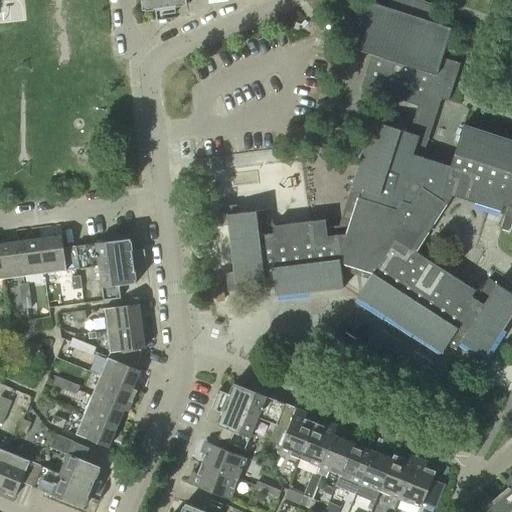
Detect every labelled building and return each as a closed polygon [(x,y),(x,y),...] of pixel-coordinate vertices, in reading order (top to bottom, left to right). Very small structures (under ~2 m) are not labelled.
[(139,0),(141,11),(153,9),(155,21),(175,19),(173,6),(186,5),(184,0),(139,0)] [(435,6),(417,0),(391,0),(389,8),(368,1),(353,49),(371,54),(360,88),(417,106),(409,133),(372,121),(351,186),(360,188),(349,225),(326,227),(325,219),(286,224),(268,226),(266,210),(227,214),(235,282),(264,279),(266,297),(343,288),(340,270),(368,279),(356,296),(450,358),(460,341),(485,357),(511,314),(511,293),(489,278),(480,292),(416,251),(452,195),(506,213),(501,228),(511,231),(511,140),(464,124),(450,165),(422,156),(440,98),(447,100),(459,63),(441,57),(451,28),(430,21),(435,6)] [(62,236),(38,239),(43,274),(80,269),(77,246),(64,247),(62,236)] [(131,238),(87,244),(90,267),(98,266),(103,300),(121,298),(119,285),(137,283),(135,270),(146,269),(144,249),(132,251),(131,238)] [(43,274),(38,239),(18,242),(22,276),(43,274)] [(22,276),(18,242),(0,243),(0,265),(2,279),(22,276)] [(87,244),(77,246),(80,269),(90,267),(87,244)] [(73,290),(81,289),(80,276),(71,277),(73,290)] [(19,283),(21,296),(30,295),(28,282),(19,283)] [(220,284),(208,286),(210,303),(223,301),(220,284)] [(31,308),(30,295),(21,296),(23,309),(31,308)] [(104,308),(107,330),(142,326),(139,303),(104,308)] [(84,310),(72,312),(73,321),(85,320),(84,310)] [(145,348),(142,326),(107,330),(109,352),(108,357),(135,368),(141,354),(140,348),(145,348)] [(80,351),(83,342),(72,337),(68,346),(80,351)] [(95,347),(83,342),(80,351),(92,356),(95,347)] [(140,370),(135,368),(108,357),(100,375),(132,388),(140,370)] [(137,390),(132,388),(100,375),(91,396),(124,409),(128,411),(137,390)] [(479,397),(488,383),(489,383),(478,375),(468,390),(479,397)] [(64,389),(67,381),(56,376),(53,384),(64,389)] [(79,386),(67,381),(64,389),(76,394),(79,386)] [(283,403),(234,383),(229,394),(218,390),(210,408),(221,413),(217,424),(222,426),(233,430),(228,442),(228,443),(243,450),(257,417),(275,424),(283,403)] [(0,410),(6,413),(11,401),(0,395),(0,410)] [(124,409),(91,396),(84,415),(116,428),(124,409)] [(299,458),(314,421),(295,414),(297,409),(283,403),(275,424),(268,441),(280,446),(278,450),(299,458)] [(50,424),(62,428),(66,420),(54,415),(50,424)] [(116,428),(84,415),(76,434),(108,447),(116,428)] [(23,418),(18,430),(26,434),(31,422),(23,418)] [(332,434),(333,434),(337,425),(326,420),(324,425),(314,421),(299,458),(319,466),(332,434)] [(233,430),(222,426),(217,437),(228,442),(233,430)] [(352,442),(333,434),(332,434),(319,466),(339,475),(352,442)] [(60,473),(42,465),(33,487),(83,508),(88,496),(99,501),(107,482),(96,477),(101,466),(84,459),(89,448),(73,441),(60,473)] [(210,442),(201,464),(237,479),(246,457),(210,442)] [(356,490),(359,483),(372,451),(352,442),(339,475),(335,486),(351,492),(353,488),(356,490)] [(0,474),(9,452),(0,448),(0,474)] [(393,459),(392,458),(372,451),(359,483),(379,491),(393,459)] [(33,487),(42,465),(9,452),(0,474),(0,491),(15,498),(22,482),(33,487)] [(398,499),(413,462),(394,454),(392,458),(393,459),(379,491),(398,499)] [(435,471),(413,462),(398,499),(420,508),(422,503),(434,508),(444,484),(432,479),(435,471)] [(229,499),(237,479),(201,464),(192,484),(229,499)] [(313,472),(308,483),(316,487),(321,475),(313,472)] [(265,494),(269,486),(257,481),(254,489),(265,494)] [(511,482),(500,493),(511,507),(511,482)] [(311,498),(316,487),(308,483),(304,495),(306,496),(311,498)] [(281,491),(269,486),(265,494),(277,499),(281,491)] [(511,511),(511,507),(500,493),(483,508),(486,511),(511,511)] [(219,511),(223,504),(206,497),(201,509),(186,502),(181,511),(175,511),(170,510),(168,511),(219,511)]
